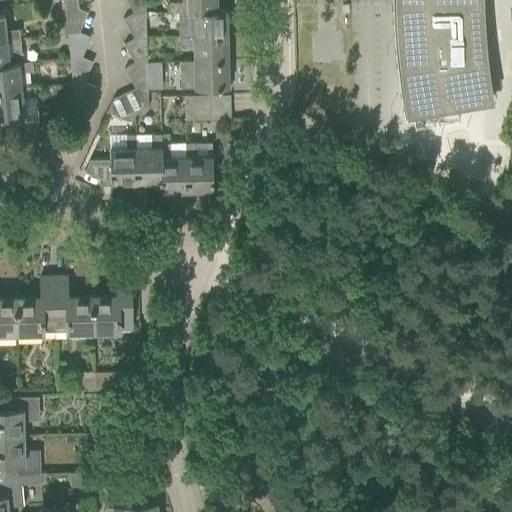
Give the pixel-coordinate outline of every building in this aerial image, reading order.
[(144,0),(125,0),(133,12),(145,12),(144,0)] [(181,0),(182,1),(168,2),(168,11),(168,12),(191,11),(216,10),(216,9),(215,0),(181,0)] [(398,0),(400,25),(404,70),(409,109),(487,95),(481,57),(478,20),(477,0),(398,0)] [(66,33),(79,31),(87,11),(76,7),(64,8),(66,33)] [(191,11),(192,12),(192,26),(178,27),(179,36),(226,35),(226,9),(216,9),(216,10),(191,11)] [(145,12),(133,12),(122,18),(133,37),(146,37),(145,12)] [(3,13),(0,13),(0,39),(6,39),(6,40),(20,38),(19,29),(5,30),(3,13)] [(79,31),(66,33),(69,58),(81,57),(90,36),(79,31)] [(226,35),(179,36),(179,46),(192,45),(193,61),(227,61),(229,61),(229,60),(227,60),(226,35)] [(146,37),(133,37),(123,43),(134,62),(146,62),(146,37)] [(6,39),(0,39),(0,64),(22,63),(22,62),(20,38),(6,40),(6,39)] [(92,61),(81,57),(69,58),(71,83),(84,82),(92,61)] [(32,61),(22,62),(22,63),(0,64),(0,90),(20,89),(20,87),(19,73),(33,71),(32,61)] [(193,61),(179,61),(180,87),(207,87),(227,86),(227,61),(193,61)] [(146,62),(134,62),(124,68),(134,87),(147,87),(146,62)] [(95,86),(84,82),(71,83),(74,108),(86,107),(95,86)] [(20,89),(0,90),(0,116),(1,116),(2,124),(23,122),(22,114),(23,114),(21,98),(35,96),(34,86),(20,87),(20,89)] [(147,87),(134,87),(123,93),(133,114),(135,114),(147,108),(147,87)] [(133,114),(123,93),(113,98),(106,111),(123,120),(125,119),(133,114)] [(208,95),(184,95),(184,107),(208,107),(208,95)] [(208,107),(184,107),(184,119),(208,119),(208,107)] [(135,148),(135,134),(124,135),(125,148),(108,148),(109,159),(90,160),(89,159),(84,170),(101,178),(101,182),(120,182),(120,186),(135,185),(135,184),(134,148),(135,148)] [(135,148),(134,148),(135,184),(136,184),(135,182),(160,181),(159,143),(160,143),(160,135),(160,134),(150,134),(150,147),(135,148)] [(169,135),(160,135),(160,143),(169,143),(169,135)] [(194,142),(184,143),(184,156),(185,156),(186,192),(186,190),(212,190),(211,168),(215,168),(215,156),(211,156),(211,155),(194,156),(194,142)] [(160,143),(159,143),(160,181),(160,191),(185,190),(185,192),(186,192),(185,156),(184,156),(169,156),(169,143),(160,143)] [(92,331),(102,331),(118,330),(118,328),(130,328),(129,273),(115,274),(116,294),(91,294),(92,331)] [(54,330),(52,275),(39,276),(40,295),(15,296),(15,333),(41,332),(41,330),(54,330)] [(92,331),(91,294),(66,295),(66,275),(52,275),(54,330),(66,329),(66,332),(92,331)] [(0,333),(15,333),(15,296),(0,296),(0,333)] [(93,386),(93,371),(80,372),(80,387),(93,386)] [(125,371),(105,371),(93,371),(93,386),(125,386),(125,371)] [(38,396),(32,396),(12,397),(12,409),(0,408),(0,434),(22,434),(22,419),(38,419),(38,396)] [(22,434),(0,434),(0,461),(13,461),(13,474),(38,473),(38,449),(22,449),(22,434)] [(98,471),(93,471),(70,472),(71,485),(98,484),(98,471)] [(0,511),(6,511),(6,507),(22,505),(20,484),(39,482),(38,473),(13,474),(13,482),(0,483),(0,511)] [(156,511),(155,502),(106,506),(106,511),(156,511)]
